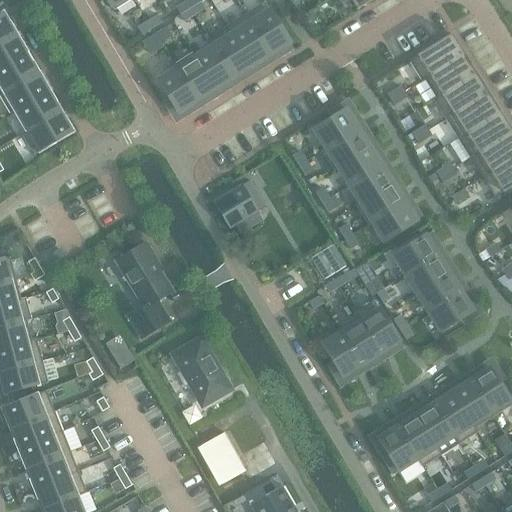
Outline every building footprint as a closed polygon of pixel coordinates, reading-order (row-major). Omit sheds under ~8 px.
[(131,0),(106,0),(114,11),(131,0)] [(190,9),(200,3),(198,0),(189,0),(186,2),(190,9)] [(350,0),(357,10),(373,0),(350,0)] [(180,16),(190,9),(186,2),(176,9),(180,16)] [(190,9),(195,16),(205,10),(200,3),(190,9)] [(289,43),(264,3),(245,15),(270,55),(289,44),(289,43)] [(305,15),(310,21),(320,15),(316,8),(305,15)] [(190,9),(180,16),(184,22),(195,16),(190,9)] [(0,42),(16,33),(15,33),(3,13),(0,14),(0,42)] [(270,55),(245,15),(227,27),(252,67),(270,55)] [(148,23),(152,30),(162,23),(158,16),(148,23)] [(148,23),(138,29),(142,36),(152,30),(148,23)] [(252,67),(227,27),(209,38),(234,78),(252,67)] [(165,28),(155,35),(160,42),(170,35),(165,28)] [(0,68),(27,53),(16,34),(16,33),(0,42),(0,68)] [(145,41),(149,48),(160,42),(155,35),(145,41)] [(421,82),(463,55),(451,35),(408,61),(421,82)] [(234,78),(209,38),(190,50),(216,90),(234,78)] [(216,90),(190,50),(172,61),(197,102),(216,90)] [(0,95),(39,73),(38,72),(27,54),(28,54),(27,53),(0,68),(0,95)] [(433,101),(476,74),(463,55),(421,82),(426,80),(437,97),(433,100),(433,101)] [(197,102),(172,61),(153,73),(178,114),(179,113),(197,102)] [(0,97),(10,116),(50,92),(49,92),(39,73),(0,95),(0,97)] [(445,120),(488,94),(476,74),(433,101),(445,120)] [(394,92),(400,102),(407,98),(401,87),(394,92)] [(22,135),(62,112),(61,112),(50,93),(50,92),(10,116),(11,116),(15,114),(25,132),(21,134),(22,135)] [(394,92),(387,96),(394,106),(400,102),(394,92)] [(458,140),(500,113),(488,94),(445,120),(458,140)] [(313,130),(326,150),(358,130),(346,110),(313,130)] [(56,143),(73,133),(62,113),(62,112),(22,135),(34,156),(54,144),(55,144),(56,144),(56,143)] [(510,134),(511,132),(500,113),(458,140),(470,159),(510,134)] [(431,136),(425,126),(418,130),(425,140),(431,136)] [(326,150),(322,152),(333,171),(337,168),(369,148),(358,130),(326,150)] [(411,135),(418,145),(425,140),(418,130),(411,135)] [(511,159),(511,132),(510,134),(470,159),(482,178),(511,159)] [(337,168),(349,186),(381,166),(369,148),(337,168)] [(299,151),(292,156),(299,166),(306,162),(299,151)] [(495,198),(511,187),(511,159),(482,178),(495,198)] [(306,162),(299,166),(306,178),(313,174),(306,162)] [(442,169),(449,179),(456,175),(449,165),(442,169)] [(349,186),(360,205),(392,184),(381,166),(349,186)] [(442,169),(436,173),(442,183),(449,179),(442,169)] [(241,186),(213,202),(230,230),(235,227),(240,235),(263,222),(257,213),(266,208),(250,181),(241,186)] [(360,205),(356,207),(368,225),(371,223),(372,223),(404,203),(392,184),(360,205)] [(322,187),(315,192),(321,202),(328,198),(322,187)] [(452,197),(456,204),(466,197),(462,191),(452,197)] [(328,198),(321,202),(329,214),(336,210),(328,198)] [(372,223),(384,242),(416,222),(404,203),(372,223)] [(338,230),(345,240),(351,236),(345,226),(338,230)] [(345,240),(351,250),(358,246),(351,236),(345,240)] [(425,237),(392,257),(404,276),(437,256),(425,237)] [(172,292),(155,265),(158,264),(146,244),(116,262),(143,307),(128,317),(141,339),(169,322),(156,302),(172,292)] [(496,245),(486,251),(490,257),(500,251),(496,245)] [(437,256),(404,276),(416,294),(448,274),(437,256)] [(0,283),(15,279),(9,257),(0,259),(0,283)] [(34,259),(27,263),(33,273),(40,269),(34,259)] [(511,271),(508,266),(502,270),(508,280),(511,277),(511,271)] [(30,275),(34,282),(44,276),(40,269),(33,273),(30,275)] [(448,274),(416,294),(427,313),(428,312),(460,292),(448,274)] [(344,275),(334,281),(338,288),(348,282),(344,275)] [(0,305),(21,300),(15,279),(0,283),(0,305)] [(377,280),(370,284),(376,294),(383,290),(377,280)] [(334,281),(324,287),(328,294),(338,288),(334,281)] [(52,290),(45,294),(51,304),(58,300),(52,290)] [(383,290),(376,294),(382,304),(389,300),(383,290)] [(460,292),(428,312),(440,332),(472,311),(460,292)] [(319,297),(308,303),(313,310),(323,304),(319,297)] [(22,321),(17,303),(21,301),(21,300),(0,305),(0,328),(26,321),(26,320),(22,321)] [(354,313),(380,354),(399,342),(373,301),(354,313)] [(339,329),(362,365),(380,354),(354,313),(353,314),(356,318),(339,329)] [(400,316),(393,320),(399,330),(406,326),(400,316)] [(69,318),(62,322),(68,332),(75,328),(69,318)] [(32,341),(26,321),(0,328),(0,350),(37,341),(36,340),(32,341)] [(406,326),(399,330),(405,340),(412,336),(406,326)] [(75,328),(68,332),(74,343),(81,339),(75,328)] [(362,365),(339,329),(338,329),(340,334),(322,345),(333,363),(327,367),(336,381),(343,377),(362,365)] [(182,373),(178,375),(184,387),(188,384),(199,404),(216,394),(218,398),(233,390),(223,371),(221,372),(218,367),(214,369),(208,359),(212,357),(201,338),(172,355),(182,373)] [(0,372),(42,362),(37,341),(0,350),(0,372)] [(129,354),(115,362),(120,370),(134,362),(129,354)] [(92,359),(85,363),(91,373),(98,369),(92,359)] [(43,385),(38,364),(43,363),(42,362),(0,372),(0,379),(4,395),(43,385)] [(470,381),(493,418),(511,405),(498,384),(505,380),(496,365),(489,369),(470,381)] [(88,375),(92,382),(102,376),(98,369),(91,373),(88,375)] [(452,393),(477,433),(478,433),(476,429),(493,418),(470,381),(452,393)] [(54,412),(46,391),(18,402),(17,402),(17,403),(1,409),(9,429),(9,430),(10,430),(54,412)] [(434,404),(459,445),(477,433),(452,393),(434,404)] [(109,408),(103,398),(96,402),(102,412),(109,408)] [(415,416),(441,456),(442,456),(437,448),(453,437),(458,445),(459,445),(434,404),(415,416)] [(17,450),(62,432),(54,412),(10,430),(18,449),(17,450)] [(397,427),(423,468),(441,456),(415,416),(397,427)] [(423,468),(397,427),(378,439),(386,453),(398,472),(417,460),(422,468),(423,468)] [(98,428),(91,432),(97,442),(104,438),(98,428)] [(70,453),(62,432),(17,450),(18,451),(26,470),(70,453)] [(201,446),(202,449),(222,485),(246,472),(224,433),(201,446)] [(104,438),(97,442),(103,453),(110,449),(104,438)] [(511,447),(510,445),(500,451),(504,457),(511,452),(511,447)] [(34,490),(78,473),(70,453),(26,470),(25,470),(26,471),(34,490)] [(484,461),(474,468),(478,474),(488,468),(484,461)] [(119,466),(113,470),(119,480),(125,476),(119,466)] [(474,468),(464,474),(468,480),(478,474),(474,468)] [(41,511),(86,493),(78,473),(34,490),(33,490),(34,491),(41,510),(41,511)] [(491,473),(481,480),(485,486),(495,480),(491,473)] [(125,476),(119,480),(125,490),(132,486),(125,476)] [(481,480),(471,486),(475,492),(485,486),(481,480)] [(447,484),(437,491),(441,497),(451,491),(447,484)] [(283,485),(250,504),(250,505),(251,504),(255,511),(297,511),(283,486),(284,486),(283,485)] [(437,491),(427,497),(431,503),(441,497),(437,491)] [(83,511),(78,497),(87,493),(86,493),(41,511),(42,511),(83,511)] [(454,496),(444,503),(449,509),(458,503),(454,496)]
